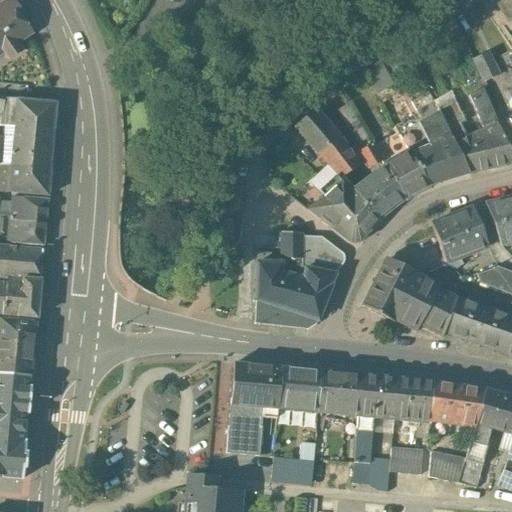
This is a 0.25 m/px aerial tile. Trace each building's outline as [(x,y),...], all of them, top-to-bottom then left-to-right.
[(12,0),(6,0),(0,4),(0,56),(4,53),(7,58),(7,59),(8,60),(22,51),(21,49),(17,44),(33,34),(23,20),(25,18),(12,0)] [(511,0),(494,0),(508,23),(511,20),(511,0)] [(473,28),(464,10),(455,15),(464,33),(473,28)] [(466,42),(454,18),(442,25),(453,49),(466,42)] [(407,43),(395,50),(405,67),(417,60),(407,43)] [(488,53),(474,59),(485,83),(499,76),(488,53)] [(497,124),(481,90),(469,96),(478,115),(478,116),(484,130),(497,124)] [(429,93),(412,103),(416,111),(434,101),(429,93)] [(55,104),(5,99),(0,98),(0,115),(3,116),(2,126),(54,130),(56,104),(55,104)] [(455,103),(439,111),(440,115),(454,144),(466,138),(459,124),(464,122),(455,103)] [(371,144),(348,105),(338,111),(349,129),(350,130),(363,150),(371,144)] [(342,138),(316,109),(294,128),(331,168),(341,179),(360,167),(342,138)] [(454,144),(440,115),(423,124),(434,146),(411,155),(429,187),(469,175),(454,144)] [(466,138),(454,144),(469,175),(511,164),(511,155),(497,124),(484,130),(466,138)] [(36,134),(14,132),(13,139),(11,166),(50,170),(51,170),(53,137),(35,136),(36,134)] [(399,133),(376,146),(386,165),(409,152),(399,133)] [(13,139),(1,137),(0,151),(0,165),(11,166),(13,139)] [(363,150),(361,151),(361,153),(371,168),(382,162),(371,144),(363,150)] [(411,155),(409,152),(386,165),(384,166),(405,200),(429,187),(411,155)] [(0,165),(0,192),(9,193),(11,166),(0,165)] [(50,170),(11,166),(9,193),(48,196),(50,170)] [(384,166),(352,191),(379,221),(405,200),(384,166)] [(331,168),(312,185),(324,197),(342,180),(341,179),(331,168)] [(352,191),(342,180),(324,197),(308,211),(350,244),(359,243),(379,221),(352,191)] [(11,205),(0,203),(0,218),(8,219),(25,220),(25,215),(46,216),(47,201),(12,197),(11,205)] [(511,208),(510,200),(486,206),(500,245),(511,242),(511,208)] [(473,209),(431,225),(446,264),(488,248),(473,209)] [(284,214),(263,212),(262,223),(282,225),(284,214)] [(46,216),(25,215),(25,220),(8,219),(7,234),(7,243),(43,246),(46,216)] [(8,219),(0,218),(0,231),(3,234),(7,234),(8,219)] [(282,233),(261,231),(260,246),(282,249),(282,233)] [(322,238),(303,237),(304,235),(282,233),(282,249),(260,246),(259,263),(257,263),(255,301),(279,308),(318,321),(332,286),(330,286),(335,276),(344,263),(343,254),(322,238)] [(3,246),(0,246),(0,278),(7,279),(8,278),(40,281),(43,251),(41,251),(41,250),(3,247),(3,246)] [(439,286),(388,260),(382,273),(379,271),(361,307),(393,323),(394,322),(416,333),(419,326),(442,338),(444,333),(445,333),(457,299),(438,289),(439,286)] [(511,273),(502,277),(498,267),(477,275),(480,283),(511,295),(511,273)] [(7,284),(0,283),(0,315),(37,318),(40,284),(7,281),(7,284)] [(511,318),(457,299),(445,333),(511,356),(511,318)] [(36,323),(0,319),(0,341),(34,345),(36,323)] [(34,345),(0,341),(0,373),(30,377),(31,377),(34,345)] [(282,369),(235,364),(227,453),(260,457),(261,419),(278,420),(279,411),(282,369)] [(322,373),(282,369),(279,411),(318,413),(322,373)] [(30,377),(0,373),(0,477),(22,480),(26,443),(23,443),(30,377)] [(362,376),(322,373),(318,413),(357,418),(362,376)] [(398,379),(362,376),(357,418),(357,430),(372,431),(392,433),(393,421),(398,379)] [(432,383),(398,379),(393,421),(429,424),(430,422),(432,383)] [(485,390),(432,383),(430,422),(458,426),(457,434),(472,436),(485,390)] [(511,408),(511,398),(485,390),(472,436),(471,441),(488,446),(489,441),(481,439),(484,427),(504,433),(511,408)] [(372,431),(357,430),(354,459),(369,461),(372,431)] [(426,440),(394,438),(393,451),(392,461),(424,464),(426,440)] [(488,446),(471,441),(467,449),(467,450),(484,457),(488,447),(488,446)] [(467,449),(433,442),(431,466),(460,472),(467,450),(467,449)] [(484,457),(467,450),(460,472),(479,480),(484,457)] [(369,461),(366,486),(369,480),(391,483),(392,461),(393,451),(369,461)] [(511,454),(503,476),(511,479),(511,454)] [(369,461),(354,459),(351,484),(366,486),(369,461)] [(333,472),(313,470),(312,486),(332,488),(333,472)] [(240,511),(242,493),(216,491),(217,479),(187,476),(183,511),(240,511)]
